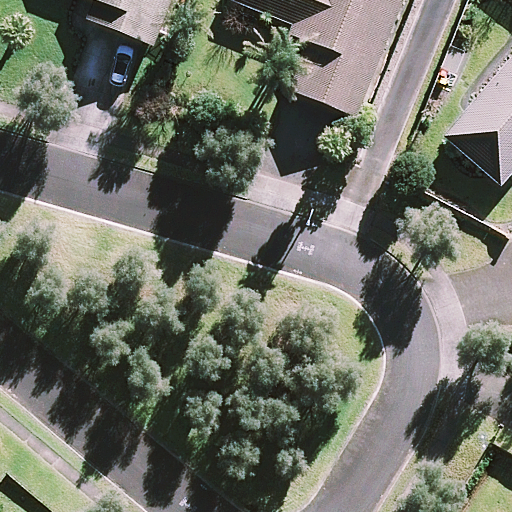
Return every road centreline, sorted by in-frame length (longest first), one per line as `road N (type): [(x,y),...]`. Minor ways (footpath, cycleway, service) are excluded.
road 1 (residential): [(0,163),(366,268),(408,300),(428,342),(328,511)]
road 2 (residential): [(188,511),(0,355)]
